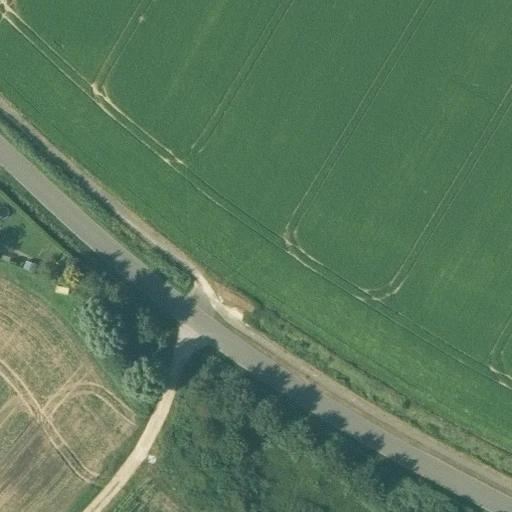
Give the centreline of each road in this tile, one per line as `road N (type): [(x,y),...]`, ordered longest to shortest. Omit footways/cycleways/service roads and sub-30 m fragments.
road 1 (unclassified): [(0,149),(195,322),(314,403),(511,511)]
road 2 (track): [(195,322),(158,424),(95,511)]
